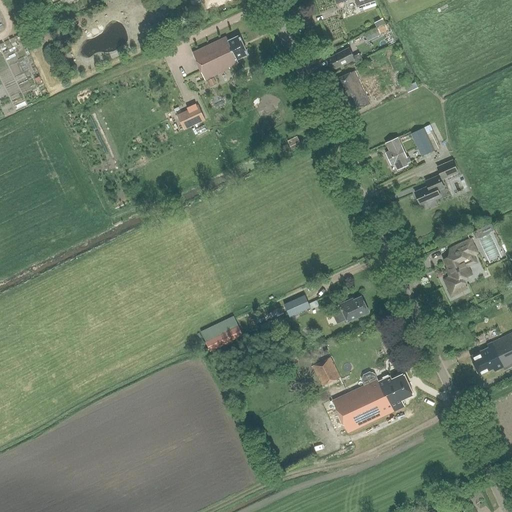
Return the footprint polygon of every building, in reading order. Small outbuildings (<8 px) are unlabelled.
[(190,0),(190,1),(190,3),(191,5),(192,6),(194,6),(203,2),(206,9),(218,3),(219,5),(230,0),(190,0)] [(354,0),(357,7),(362,6),(363,10),(376,5),(374,0),(335,0),(337,3),(345,0),(354,0)] [(374,23),(377,28),(385,23),(383,19),(374,23)] [(364,34),(368,41),(380,35),(377,28),(364,34)] [(192,53),(205,80),(230,69),(229,67),(238,63),(237,60),(247,55),(238,36),(228,41),(226,37),(192,53)] [(336,69),(354,60),(356,62),(362,59),(359,52),(352,55),(349,48),(330,58),(336,69)] [(345,95),(362,87),(355,71),(337,79),(345,95)] [(407,93),(417,88),(413,79),(411,80),(409,76),(401,80),(407,93)] [(362,87),(345,95),(353,112),(370,104),(362,87)] [(185,130),(199,123),(206,120),(199,105),(189,110),(190,113),(180,118),(178,115),(185,130)] [(424,128),(434,151),(440,148),(429,125),(424,128)] [(411,134),(422,157),(434,151),(424,128),(411,134)] [(297,136),(287,141),(291,150),(301,145),(297,136)] [(389,151),(386,153),(391,165),(395,164),(398,170),(406,166),(405,164),(411,162),(409,157),(407,158),(398,138),(386,143),(389,151)] [(452,161),(437,167),(441,177),(456,170),(452,161)] [(444,188),(439,176),(425,182),(428,187),(414,193),(420,205),(440,196),(438,191),(444,188)] [(489,258),(491,265),(504,259),(489,223),(470,231),(483,261),(489,258)] [(449,250),(452,255),(452,256),(446,259),(452,272),(449,273),(451,278),(446,281),(452,294),(463,289),(458,280),(470,275),(465,265),(472,261),(470,255),(476,253),(470,241),(449,250)] [(289,317),(310,308),(305,295),(284,305),(289,317)] [(337,324),(347,320),(348,322),(369,312),(361,297),(352,301),(351,299),(340,305),(342,310),(332,315),(337,324)] [(243,336),(234,318),(233,316),(200,332),(210,352),(243,336)] [(504,370),(511,366),(511,332),(487,345),(488,348),(471,356),(479,375),(493,369),(495,371),(503,367),(504,370)] [(340,377),(333,357),(313,364),(320,385),(340,377)] [(413,395),(412,394),(413,394),(404,375),(404,376),(403,374),(392,380),(390,376),(389,377),(388,376),(383,378),(383,380),(378,382),(378,380),(332,401),(347,433),(405,406),(402,401),(413,395)]
